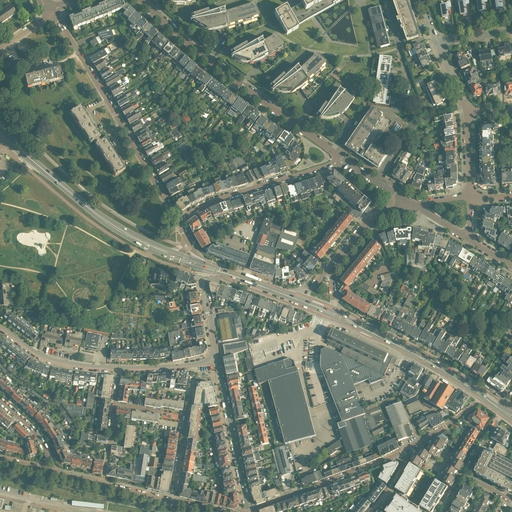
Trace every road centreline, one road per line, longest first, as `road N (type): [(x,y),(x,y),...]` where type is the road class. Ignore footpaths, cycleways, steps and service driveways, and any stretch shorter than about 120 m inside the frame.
road 1 (residential): [(482,395),(390,457),(247,510)]
road 2 (residential): [(337,154),(141,0)]
road 3 (residential): [(177,220),(51,11)]
road 4 (primary): [(482,395),(328,312)]
road 5 (residential): [(337,154),(177,220)]
road 6 (tertiary): [(247,510),(217,359)]
road 7 (tertiary): [(119,367),(59,361),(0,326)]
road 8 (primary): [(88,208),(144,246),(197,266)]
